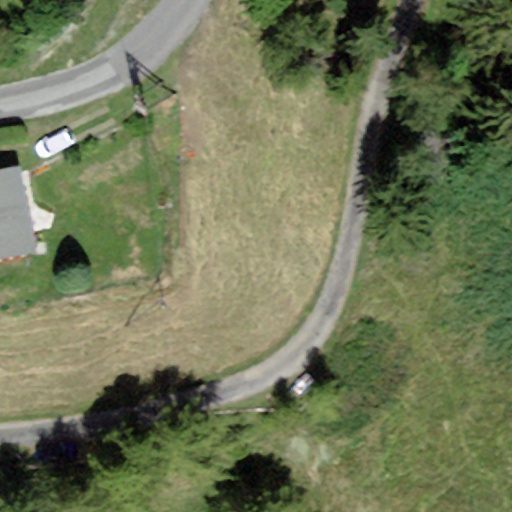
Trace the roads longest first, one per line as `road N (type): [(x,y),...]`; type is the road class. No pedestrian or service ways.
road 1 (unclassified): [(0,439),(96,430),(158,413),(263,380),(308,350),(347,276),(375,118),(416,0)]
road 2 (unclassified): [(169,0),(109,66),(48,96),(0,106)]
